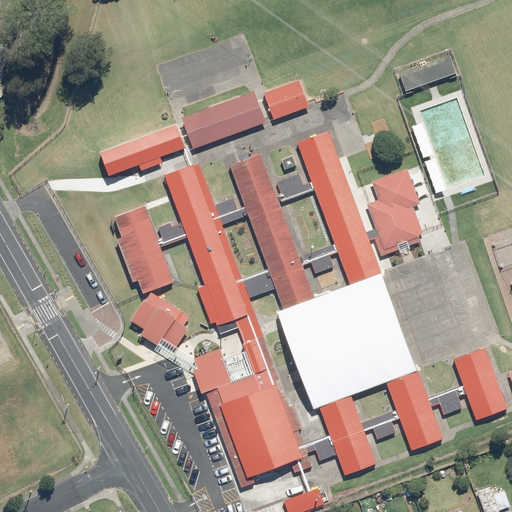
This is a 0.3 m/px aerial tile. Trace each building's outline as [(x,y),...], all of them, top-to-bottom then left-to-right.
[(0,96),(3,97),(6,85),(1,84),(9,44),(0,42),(0,96)] [(396,70),(406,96),(466,73),(456,47),(396,70)] [(266,90),(276,118),(310,106),(300,78),(266,90)] [(183,111),(195,146),(264,122),(252,88),(183,111)] [(100,148),(109,173),(188,147),(179,122),(100,148)] [(333,129),(301,140),(350,283),(383,272),(333,129)] [(264,152),(234,162),(286,305),(316,294),(264,152)] [(294,156),(282,160),(285,170),(297,166),(294,156)] [(195,162),(166,173),(223,322),(253,310),(195,162)] [(368,204),(387,253),(427,238),(415,206),(421,203),(409,169),(371,183),(377,201),(368,204)] [(117,214),(143,288),(174,277),(148,203),(117,214)] [(188,319),(149,293),(131,320),(170,346),(188,319)] [(219,349),(197,357),(241,478),(306,454),(262,336),(240,344),(247,363),(227,370),(219,349)] [(454,359),(475,420),(510,409),(489,347),(454,359)] [(444,436),(421,371),(390,381),(413,447),(444,436)] [(355,394),(324,405),(347,470),(378,460),(355,394)] [(319,486),(286,499),(290,511),(299,511),(325,502),(319,486)] [(505,490),(483,498),(488,511),(494,511),(511,505),(505,490)]
